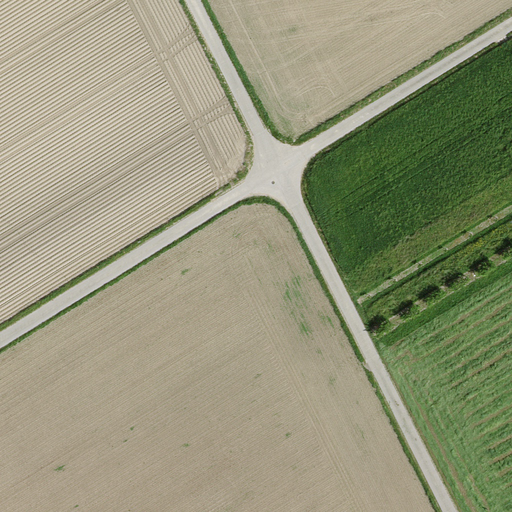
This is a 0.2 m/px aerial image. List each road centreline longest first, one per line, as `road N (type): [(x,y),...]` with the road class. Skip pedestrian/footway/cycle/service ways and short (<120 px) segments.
road 1 (track): [(511,26),(0,342)]
road 2 (track): [(188,0),(446,511)]
